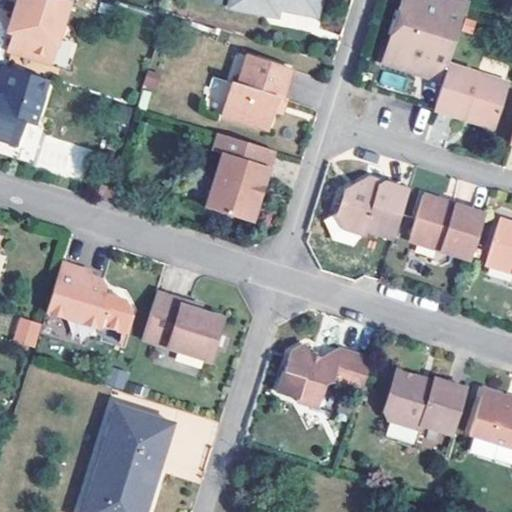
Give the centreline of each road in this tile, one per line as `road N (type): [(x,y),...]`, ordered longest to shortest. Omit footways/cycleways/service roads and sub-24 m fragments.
road 1 (residential): [(0,190),(276,277)]
road 2 (residential): [(276,277),(511,351)]
road 3 (residential): [(276,277),(202,511)]
road 4 (residential): [(328,121),(511,181)]
road 5 (residential): [(328,121),(276,277)]
road 6 (residential): [(365,0),(328,121)]
